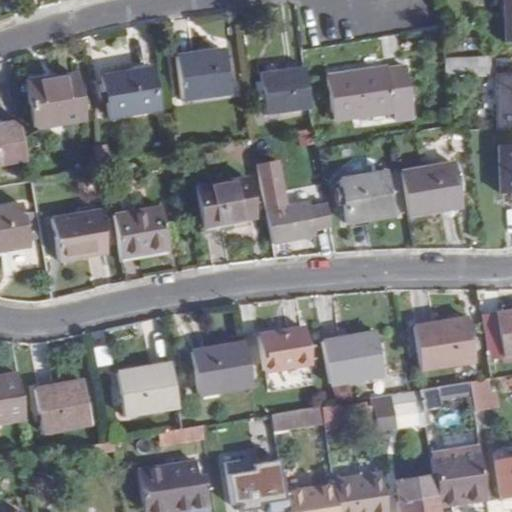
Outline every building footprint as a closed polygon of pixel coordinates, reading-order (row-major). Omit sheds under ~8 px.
[(176,58),(182,101),(230,94),(224,50),(176,58)] [(446,60),(447,74),(476,73),(476,59),(446,60)] [(386,66),(327,76),(333,120),(394,111),(395,120),(413,117),(406,68),(387,71),(386,66)] [(260,73),(266,115),(311,109),(304,67),(260,73)] [(103,77),(110,117),(158,109),(150,70),(103,77)] [(28,84),(34,128),(83,119),(75,75),(28,84)] [(511,75),(497,75),(498,129),(511,128),(511,75)] [(19,122),(0,125),(0,165),(26,160),(19,122)] [(511,146),(498,147),(500,194),(511,193),(511,146)] [(277,162),(256,166),(272,244),(316,235),(315,230),(331,227),(326,203),(308,207),(307,203),(284,208),(282,198),(285,197),(277,162)] [(454,164),(400,173),(407,216),(461,207),(454,164)] [(387,173),(339,180),(347,222),(394,214),(387,173)] [(246,180),(198,189),(205,227),(253,217),(246,180)] [(0,208),(0,251),(29,246),(22,205),(0,208)] [(161,207),(112,215),(120,258),(168,249),(161,207)] [(99,210),(52,219),(60,261),(107,253),(99,210)] [(511,312),(495,315),(502,355),(511,352),(511,312)] [(467,318),(412,328),(419,370),(474,361),(467,318)] [(257,336),(263,372),(311,363),(304,328),(257,336)] [(375,333),(321,342),(328,384),(382,375),(375,333)] [(190,353),(197,394),(251,385),(243,343),(190,353)] [(116,372),(124,415),(177,407),(169,364),(116,372)] [(0,423),(24,419),(17,374),(0,376),(0,423)] [(490,380),(482,381),(487,406),(494,405),(490,380)] [(82,381),(34,390),(42,433),(90,424),(82,381)] [(482,381),(468,384),(472,408),(487,406),(482,381)] [(322,419),(323,431),(341,428),(336,403),(332,403),(320,406),(320,408),(322,419)] [(391,407),(375,409),(378,428),(394,426),(391,407)] [(322,419),(320,408),(299,411),(301,423),(322,419)] [(181,428),(158,432),(161,445),(203,438),(201,425),(181,428)] [(478,447),(430,455),(434,475),(438,504),(486,497),(478,447)] [(511,459),(495,462),(500,496),(511,493),(511,459)] [(136,472),(142,511),(168,511),(169,511),(190,508),(190,511),(207,511),(206,505),(201,476),(196,477),(193,462),(136,472)] [(268,511),(282,511),(287,511),(284,492),(279,467),(227,476),(233,508),(240,507),(241,511),(268,507),(268,511)] [(439,511),(438,504),(434,475),(396,483),(398,502),(394,503),(395,511),(439,511)] [(348,479),(332,482),(332,484),(336,511),(387,511),(387,508),(382,477),(363,481),(365,495),(351,497),(348,479)] [(336,511),(332,484),(284,492),(287,511),(336,511)]
